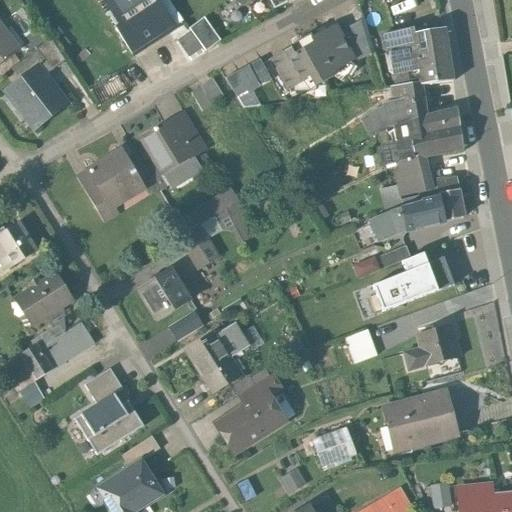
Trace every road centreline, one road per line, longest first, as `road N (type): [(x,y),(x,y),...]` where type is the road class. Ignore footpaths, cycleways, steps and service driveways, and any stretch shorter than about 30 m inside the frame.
road 1 (unclassified): [(15,164),(242,511)]
road 2 (residential): [(320,0),(15,164)]
road 3 (residential): [(511,255),(463,0)]
